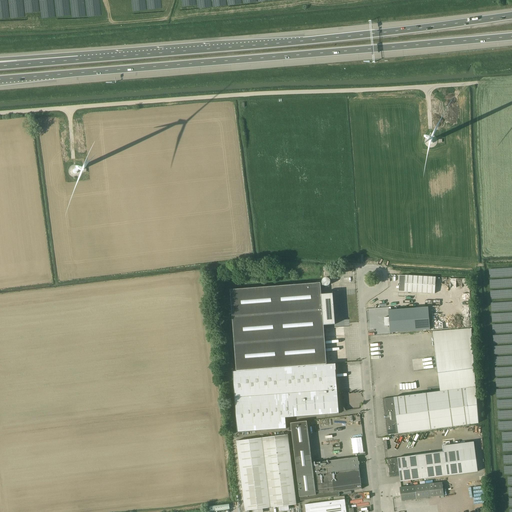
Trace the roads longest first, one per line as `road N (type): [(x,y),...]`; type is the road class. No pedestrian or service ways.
road 1 (motorway): [(0,79),(511,35)]
road 2 (track): [(0,113),(476,83)]
road 3 (motorway): [(511,14),(79,59)]
road 4 (unclassified): [(377,511),(364,294)]
